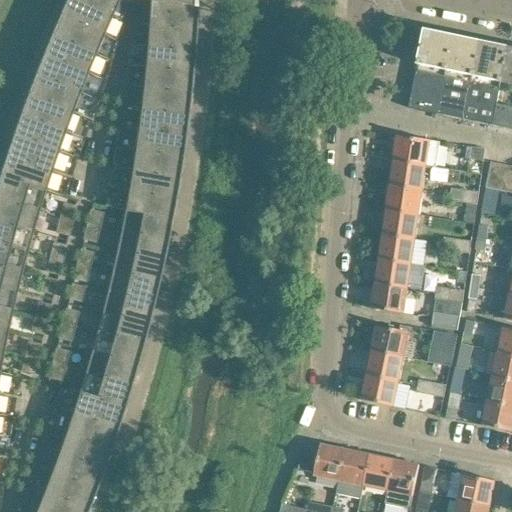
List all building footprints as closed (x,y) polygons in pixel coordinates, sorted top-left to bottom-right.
[(113,15),(78,0),(71,0),(64,17),(105,34),(113,15)] [(78,0),(113,15),(119,3),(123,0),(144,0),(144,1),(149,10),(149,24),(193,28),(194,9),(193,0),(78,0)] [(97,53),(105,34),(64,17),(55,37),(97,53)] [(192,49),(193,28),(149,24),(147,45),(192,49)] [(426,30),(416,74),(445,80),(454,36),(453,36),(428,31),(429,30),(426,30)] [(454,36),(445,80),(472,86),(481,42),(480,41),(480,42),(456,37),(456,36),(454,36)] [(97,53),(55,37),(51,46),(47,57),(89,73),(91,68),(97,53)] [(481,42),(472,86),(500,91),(502,83),(509,48),(508,48),(483,43),(483,42),(481,42)] [(190,63),(192,49),(147,45),(145,66),(190,71),(190,63)] [(511,85),(511,49),(510,49),(510,48),(509,48),(502,83),(511,85)] [(89,73),(47,57),(39,77),(81,92),(89,73)] [(188,84),(190,71),(145,66),(144,80),(143,87),(188,92),(188,84)] [(438,116),(445,80),(416,74),(408,110),(438,116)] [(77,102),(81,92),(39,77),(36,86),(32,97),(73,112),(77,102)] [(465,121),(472,86),(445,80),(438,116),(465,121)] [(497,104),(500,91),(472,86),(465,121),(492,127),(497,104)] [(185,113),(188,92),(143,87),(141,108),(185,113)] [(73,112),(32,97),(28,106),(24,117),(66,132),(70,122),(73,112)] [(504,129),(508,107),(497,104),(492,127),(504,129)] [(184,127),(185,113),(141,108),(140,121),(139,128),(182,135),(184,127)] [(63,141),(66,132),(24,117),(21,126),(17,137),(59,151),(63,141)] [(181,148),(182,135),(139,128),(137,142),(136,149),(180,156),(181,148)] [(52,171),(59,151),(17,137),(14,146),(10,158),(52,171)] [(397,137),(394,162),(427,167),(437,168),(440,143),(430,142),(397,137)] [(511,145),(497,143),(493,160),(511,163),(511,145)] [(486,150),(471,147),(469,159),(484,162),(486,150)] [(178,169),(180,156),(136,149),(132,170),(176,177),(178,169)] [(49,181),(52,171),(10,158),(7,167),(3,178),(46,191),(49,181)] [(423,191),(427,167),(394,162),(390,187),(423,191)] [(500,191),(505,165),(492,162),(486,188),(500,191)] [(511,193),(511,166),(505,165),(500,191),(511,193)] [(174,191),(176,177),(132,170),(130,183),(129,191),(173,199),(174,191)] [(0,199),(40,211),(46,191),(3,178),(0,188),(0,189),(0,199)] [(420,216),(423,191),(390,187),(387,211),(420,216)] [(464,203),(466,191),(452,189),(449,202),(464,203)] [(171,212),(173,199),(129,191),(127,204),(125,211),(169,220),(171,212)] [(478,205),(480,192),(466,191),(464,203),(478,205)] [(37,220),(40,211),(0,199),(0,222),(34,231),(37,220)] [(485,201),(483,213),(493,215),(495,203),(485,201)] [(74,222),(77,207),(63,203),(59,219),(74,222)] [(100,229),(104,214),(90,210),(86,225),(100,229)] [(165,241),(169,220),(125,211),(121,232),(165,241)] [(416,240),(420,216),(387,211),(383,235),(416,240)] [(70,237),(74,222),(59,219),(56,234),(70,237)] [(492,222),(485,221),(482,237),(489,238),(492,222)] [(0,244),(28,252),(34,231),(0,222),(0,244)] [(96,244),(100,229),(86,225),(83,241),(96,244)] [(162,254),(165,241),(121,232),(119,245),(117,252),(160,262),(162,254)] [(413,264),(416,240),(383,235),(380,260),(413,264)] [(457,253),(458,240),(444,238),(442,250),(457,253)] [(478,239),(477,251),(485,252),(487,240),(478,239)] [(470,255),(472,242),(458,240),(457,253),(470,255)] [(64,261),(67,246),(54,243),(50,258),(64,261)] [(26,260),(28,252),(0,244),(0,266),(23,272),(26,260)] [(90,268),(94,253),(80,250),(76,265),(90,268)] [(158,275),(160,262),(117,252),(114,265),(113,273),(156,283),(158,275)] [(60,276),(64,261),(50,258),(46,273),(60,276)] [(409,289),(413,264),(380,260),(376,284),(409,289)] [(86,283),(90,268),(76,265),(73,280),(86,283)] [(21,281),(23,272),(0,266),(0,288),(18,292),(21,281)] [(151,304),(156,283),(113,273),(108,293),(151,304)] [(480,277),(473,275),(471,287),(479,289),(480,277)] [(41,293),(55,296),(58,281),(44,278),(41,293)] [(406,314),(409,289),(376,284),(373,309),(406,314)] [(68,300),(82,303),(85,288),(71,285),(68,300)] [(449,302),(451,289),(437,287),(435,299),(449,302)] [(477,300),(479,289),(471,287),(469,299),(477,300)] [(16,301),(18,292),(0,288),(0,309),(13,313),(16,301)] [(462,304),(464,291),(451,289),(449,302),(462,304)] [(148,316),(151,304),(108,293),(105,305),(103,314),(146,325),(148,316)] [(48,321),(52,306),(38,302),(35,317),(48,321)] [(11,321),(13,313),(0,309),(0,331),(8,333),(11,321)] [(76,328),(80,313),(65,309),(62,324),(76,328)] [(458,330),(460,317),(434,313),(432,326),(458,330)] [(142,337),(146,325),(103,314),(100,325),(97,334),(140,346),(142,337)] [(45,336),(48,321),(35,317),(31,333),(45,336)] [(471,346),(476,322),(467,321),(462,344),(471,346)] [(72,343),(76,328),(62,324),(58,339),(72,343)] [(511,356),(511,330),(504,329),(492,326),(487,350),(499,353),(511,356)] [(377,327),(372,352),(406,359),(411,334),(377,327)] [(7,341),(8,333),(0,331),(0,352),(4,354),(7,341)] [(134,366),(140,346),(97,334),(92,354),(134,366)] [(453,355),(456,342),(444,340),(441,352),(453,355)] [(42,345),(28,342),(24,357),(39,360),(42,345)] [(474,347),(471,346),(462,344),(456,368),(466,371),(470,371),(474,347)] [(66,367),(69,352),(56,349),(52,364),(66,367)] [(400,383),(406,359),(372,352),(367,376),(400,383)] [(511,381),(511,356),(499,353),(494,378),(511,381)] [(131,378),(134,366),(92,354),(88,366),(86,374),(128,387),(131,378)] [(35,375),(39,360),(24,357),(21,372),(35,375)] [(62,382),(66,367),(52,364),(48,379),(62,382)] [(460,395),(466,371),(456,368),(451,393),(460,395)] [(125,398),(128,387),(86,374),(82,385),(80,394),(122,408),(125,398)] [(395,407),(400,383),(367,376),(361,401),(395,407)] [(511,406),(511,381),(494,378),(489,402),(511,406)] [(430,395),(433,383),(419,380),(416,392),(430,395)] [(444,398),(447,385),(433,383),(430,395),(444,398)] [(118,419),(122,408),(80,394),(76,405),(73,414),(115,428),(118,419)] [(511,432),(511,406),(489,402),(484,427),(511,432)] [(458,408),(448,406),(446,418),(456,420),(458,408)] [(108,449),(115,428),(73,414),(69,425),(66,434),(108,449)] [(105,460),(108,449),(66,434),(63,445),(60,454),(101,469),(105,460)] [(340,482),(347,451),(321,445),(320,449),(308,446),(298,470),(315,473),(314,476),(340,482)] [(364,487),(371,456),(347,451),(340,482),(337,495),(362,500),(364,487)] [(97,480),(101,469),(60,454),(56,464),(52,473),(94,489),(97,480)] [(389,492),(395,461),(371,456),(364,487),(387,492),(389,492)] [(412,498),(419,467),(395,461),(389,492),(387,492),(385,505),(410,510),(412,498)] [(432,495),(437,471),(426,469),(421,493),(428,494),(432,495)] [(90,500),(94,489),(52,473),(45,493),(86,509),(90,500)] [(490,507),(495,483),(465,476),(460,501),(490,507)] [(85,511),(86,509),(45,493),(41,503),(37,511),(85,511)] [(427,511),(432,495),(428,494),(421,493),(416,511),(427,511)] [(312,505),(333,510),(336,501),(315,495),(312,505)] [(488,511),(490,507),(460,501),(457,511),(488,511)]
